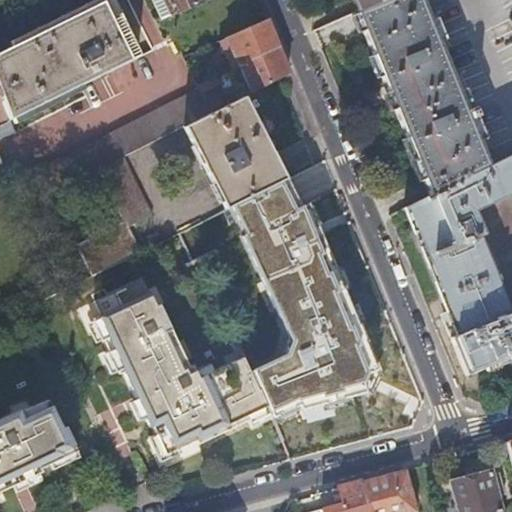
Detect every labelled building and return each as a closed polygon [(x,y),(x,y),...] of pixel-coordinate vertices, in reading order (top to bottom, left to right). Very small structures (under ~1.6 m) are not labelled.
[(152,0),(162,20),(208,0),(152,0)] [(353,0),(358,13),(388,0),(353,0)] [(425,188),(429,196),(490,167),(423,0),(422,0),(388,0),(358,13),(355,14),(359,25),(425,188)] [(2,101),(10,120),(138,57),(117,13),(108,17),(102,5),(94,9),(85,13),(83,13),(75,17),(0,51),(0,96),(1,100),(2,101)] [(266,21),(219,41),(232,69),(239,66),(278,48),(266,21)] [(262,88),(288,75),(278,48),(239,66),(252,93),(262,88)] [(212,113),(227,106),(213,78),(198,85),(199,88),(212,113)] [(183,128),(212,113),(199,88),(195,91),(31,173),(44,198),(99,171),(123,159),(183,128)] [(225,210),(286,179),(278,165),(274,156),(244,97),(227,106),(212,113),(183,128),(218,197),(225,210)] [(0,138),(14,132),(10,120),(2,101),(0,101),(0,138)] [(429,196),(406,208),(449,315),(455,313),(464,334),(449,341),(464,377),(471,374),(511,356),(511,301),(509,303),(472,212),(511,191),(511,159),(511,156),(490,167),(429,196)] [(91,277),(140,253),(128,229),(152,216),(123,159),(99,171),(124,222),(76,246),(91,277)] [(286,179),(225,210),(282,336),(274,358),(249,371),(268,410),(276,426),(325,403),(373,391),(375,388),(376,383),(299,209),(293,196),(286,179)] [(249,371),(242,358),(199,377),(193,364),(190,366),(161,302),(157,304),(144,276),(96,298),(102,311),(95,315),(118,366),(120,371),(125,369),(150,424),(152,424),(164,451),(195,437),(197,442),(199,441),(268,410),(249,371)] [(0,492),(12,487),(8,479),(18,474),(20,478),(60,459),(58,454),(71,447),(62,429),(59,430),(45,402),(17,415),(16,413),(0,420),(0,492)] [(416,511),(405,471),(363,482),(370,511),(416,511)] [(498,511),(501,511),(490,472),(450,483),(458,511),(498,511)] [(370,511),(363,482),(338,489),(342,503),(344,511),(370,511)] [(344,511),(342,503),(319,509),(320,511),(344,511)]
